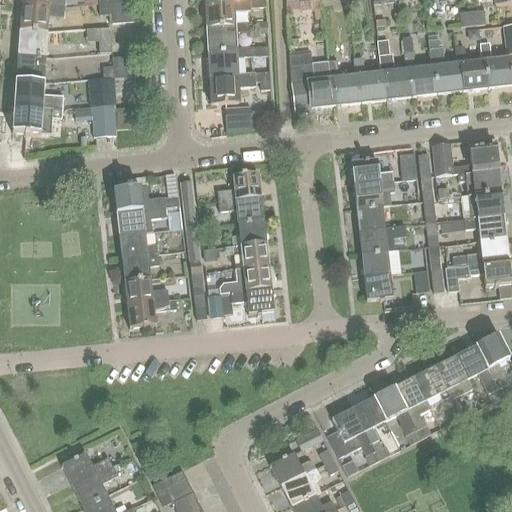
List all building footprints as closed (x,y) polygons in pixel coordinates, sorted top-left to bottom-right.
[(20,0),(20,8),(64,11),(64,0),(20,0)] [(205,5),(206,30),(232,29),(232,26),(232,15),(249,14),(249,11),(265,11),(264,0),(246,0),(231,1),(232,4),(205,5)] [(298,0),(299,13),(311,11),(311,14),(319,13),(317,0),(298,0)] [(511,0),(493,0),(494,8),(511,6),(511,0)] [(122,26),(134,25),(133,4),(121,5),(122,26)] [(110,27),(122,26),(121,5),(108,6),(109,18),(110,27)] [(109,18),(108,6),(96,6),(97,18),(109,18)] [(18,34),(46,36),(48,19),(63,20),(64,11),(20,8),(18,34)] [(460,29),(484,26),(483,11),(459,14),(460,29)] [(250,25),(232,26),(232,29),(206,30),(207,56),(234,55),(234,52),(233,35),(250,34),(250,25)] [(266,35),(266,25),(258,25),(258,35),(266,35)] [(511,27),(503,29),(506,56),(511,55),(511,27)] [(111,43),(110,31),(100,31),(101,44),(111,43)] [(45,60),(46,36),(18,34),(16,60),(45,62),(45,60)] [(407,74),(411,100),(436,97),(432,70),(430,70),(413,72),(410,40),(401,41),(404,75),(407,74)] [(376,45),(378,60),(380,78),(383,77),(386,103),(411,100),(407,74),(404,75),(395,76),(393,58),(387,59),(385,44),(376,45)] [(487,46),(479,47),(481,65),(484,65),(487,92),(511,88),(511,83),(509,62),(489,64),(487,46)] [(484,65),(481,65),(464,67),(462,49),(453,50),(455,68),(458,68),(461,94),(487,92),(484,65)] [(267,50),(251,51),(252,60),(268,59),(267,50)] [(236,80),(236,78),(235,61),(252,60),(251,51),(234,52),(234,55),(207,56),(209,82),(236,80)] [(458,68),(455,68),(439,70),(437,52),(428,53),(430,70),(432,70),(436,97),(461,94),(458,68)] [(313,85),(310,56),(287,59),(291,97),(307,95),(309,112),(336,109),(333,83),(329,84),(313,85)] [(125,81),(137,80),(136,59),(124,60),(125,81)] [(15,85),(43,87),(43,85),(45,62),(16,60),(15,85)] [(124,60),(111,60),(113,82),(125,81),(124,60)] [(383,77),(380,78),(363,79),(361,62),(353,63),(355,81),(358,80),(361,106),(386,103),(383,77)] [(358,80),(355,81),(338,83),(336,65),(327,66),(329,84),(333,83),(336,109),(361,106),(358,80)] [(100,81),(112,81),(112,69),(100,69),(100,81)] [(236,80),(209,82),(210,108),(237,106),(236,91),(255,90),(255,85),(269,84),(269,76),(236,78),(236,80)] [(42,99),(43,87),(15,85),(13,111),(48,113),(62,114),(63,101),(42,99)] [(113,109),(89,110),(91,141),(115,139),(113,109)] [(128,132),(140,131),(139,110),(127,111),(128,132)] [(252,135),(250,110),(225,112),(227,136),(252,135)] [(62,114),(48,113),(13,111),(11,135),(51,138),(52,123),(62,124),(62,114)] [(127,111),(114,112),(116,133),(128,132),(127,111)] [(451,147),(431,149),(434,180),(454,178),(451,147)] [(463,177),(497,173),(494,149),(468,153),(470,169),(462,170),(463,177)] [(427,158),(417,159),(418,170),(429,169),(427,158)] [(413,159),(402,160),(405,184),(416,182),(413,159)] [(376,163),(350,166),(352,190),(393,185),(392,175),(378,176),(376,163)] [(429,169),(418,170),(420,182),(430,180),(429,169)] [(466,185),(467,199),(500,196),(497,173),(463,177),(458,177),(458,186),(466,185)] [(260,201),(257,177),(231,180),(233,193),(216,195),(218,206),(260,201)] [(430,180),(420,182),(421,193),(431,192),(430,180)] [(126,192),(112,193),(115,218),(165,212),(179,210),(178,200),(148,204),(145,181),(125,183),(126,192)] [(180,186),(181,197),(191,196),(190,185),(180,186)] [(393,185),(352,190),(355,213),(381,210),(391,208),(389,197),(394,196),(393,185)] [(446,191),(436,192),(437,203),(447,202),(446,191)] [(431,192),(421,193),(422,205),(433,203),(431,192)] [(181,197),(182,209),(193,208),(191,196),(181,197)] [(463,223),(502,218),(500,196),(467,199),(461,200),(463,223)] [(235,214),(236,227),(263,224),(260,201),(218,206),(219,216),(235,214)] [(433,203),(422,205),(423,216),(434,215),(433,203)] [(182,209),(184,220),(194,219),(193,208),(182,209)] [(381,210),(355,213),(357,236),(384,232),(381,210)] [(165,212),(115,218),(118,241),(144,238),(144,236),(152,235),(150,223),(166,221),(165,212)] [(434,215),(423,216),(425,228),(435,226),(434,215)] [(477,232),(479,244),(505,241),(502,218),(463,223),(465,234),(477,232)] [(184,220),(185,232),(195,231),(194,219),(184,220)] [(265,246),(263,224),(236,227),(239,250),(265,246)] [(464,234),(462,224),(440,227),(441,237),(464,234)] [(435,226),(425,228),(426,239),(436,238),(435,226)] [(357,236),(360,258),(386,255),(394,254),(393,242),(406,241),(405,230),(384,232),(357,236)] [(185,232),(186,243),(197,242),(195,231),(185,232)] [(144,238),(118,241),(120,263),(158,259),(156,248),(145,249),(144,238)] [(436,238),(426,239),(427,251),(438,249),(436,238)] [(454,261),(455,270),(508,265),(505,241),(479,244),(480,258),(454,261)] [(186,243),(188,255),(198,253),(197,242),(186,243)] [(242,271),(242,272),(268,269),(265,246),(239,250),(233,250),(235,272),(242,271)] [(438,249),(427,251),(429,262),(439,261),(438,249)] [(188,255),(189,266),(199,265),(198,253),(188,255)] [(202,254),(203,265),(216,264),(215,253),(202,254)] [(386,255),(360,258),(363,282),(389,278),(386,255)] [(158,259),(120,263),(123,286),(149,283),(148,270),(159,269),(158,259)] [(439,261),(429,262),(430,274),(440,272),(439,261)] [(189,266),(190,278),(201,276),(199,265),(189,266)] [(484,291),(510,288),(508,265),(455,270),(445,272),(447,296),(458,294),(457,282),(471,281),(471,279),(482,278),(484,291)] [(219,298),(229,297),(271,292),(268,269),(242,272),(243,286),(222,288),(219,293),(219,298)] [(440,272),(430,274),(431,285),(442,284),(440,272)] [(416,297),(429,295),(426,274),(413,275),(416,297)] [(190,278),(192,289),(202,288),(201,276),(190,278)] [(392,301),(389,278),(363,282),(365,304),(392,301)] [(149,283),(123,286),(126,309),(168,304),(167,293),(151,295),(149,283)] [(442,284),(431,285),(433,296),(443,295),(442,284)] [(192,289),(193,301),(203,299),(202,288),(192,289)] [(246,306),(247,318),(273,315),(271,292),(229,297),(231,308),(246,306)] [(193,301),(194,312),(205,311),(203,299),(193,301)] [(220,299),(207,300),(210,322),(222,320),(220,299)] [(175,304),(168,304),(126,309),(128,331),(155,328),(153,315),(177,312),(175,304)] [(205,311),(194,312),(196,323),(206,322),(205,311)] [(508,362),(496,338),(474,350),(501,401),(511,395),(508,387),(498,367),(508,362)] [(474,350),(453,360),(465,384),(477,378),(487,398),(491,406),(501,401),(474,350)] [(470,393),(465,384),(453,360),(433,370),(448,400),(450,403),(470,393)] [(441,404),(448,400),(433,370),(412,381),(424,404),(438,397),(441,404)] [(424,404),(412,381),(392,391),(404,415),(414,435),(415,434),(426,429),(423,422),(420,423),(418,418),(429,413),(424,404)] [(392,391),(371,401),(384,425),(396,419),(400,427),(399,428),(405,439),(414,435),(404,415),(392,391)] [(370,432),(384,425),(371,401),(351,412),(378,464),(389,458),(385,450),(380,452),(370,432)] [(461,422),(471,417),(467,408),(457,413),(461,422)] [(378,464),(351,412),(331,422),(337,434),(326,439),(337,461),(359,450),(368,469),(378,464)] [(457,413),(446,419),(450,427),(461,422),(457,413)] [(420,443),(430,437),(426,429),(415,434),(420,443)] [(301,454),(323,443),(318,432),(295,442),(301,454)] [(414,435),(405,439),(409,448),(420,443),(415,434),(414,435)] [(140,443),(131,447),(137,458),(146,453),(140,443)] [(146,453),(137,458),(142,468),(151,464),(146,453)] [(318,457),(324,467),(332,463),(327,453),(318,457)] [(269,469),(280,490),(303,478),(315,472),(312,466),(308,464),(299,469),(293,456),(269,469)] [(89,470),(83,458),(61,469),(71,490),(112,469),(107,461),(89,470)] [(332,463),(324,467),(329,478),(338,473),(332,463)] [(71,490),(81,510),(104,499),(98,487),(116,477),(112,469),(71,490)] [(290,510),(314,498),(320,495),(314,484),(320,481),(315,472),(303,478),(280,490),(290,510)] [(161,483),(166,493),(187,483),(182,473),(161,483)] [(161,483),(152,487),(157,498),(166,493),(161,483)] [(172,504),(192,494),(187,483),(166,493),(171,504),(172,504)] [(171,504),(166,493),(157,498),(162,508),(171,504)] [(339,498),(345,508),(353,504),(348,493),(339,498)] [(192,494),(172,504),(175,511),(180,511),(197,504),(192,494)] [(320,509),(314,498),(290,510),(290,511),(335,511),(331,504),(320,509)] [(81,510),(82,511),(110,511),(104,499),(81,510)]
